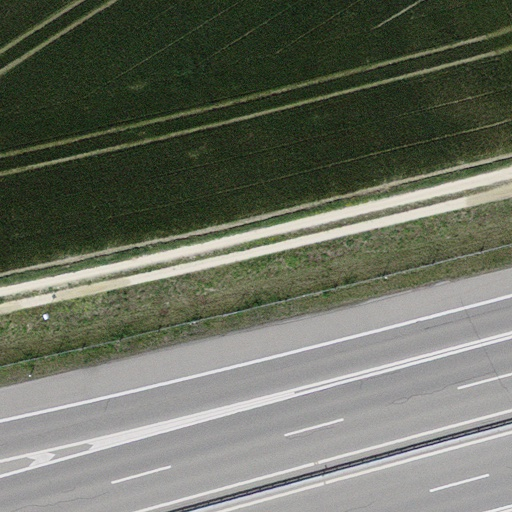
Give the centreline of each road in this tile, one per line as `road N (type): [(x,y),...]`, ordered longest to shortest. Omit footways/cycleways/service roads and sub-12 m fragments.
road 1 (track): [(0,307),(511,178)]
road 2 (motorway): [(511,356),(0,446)]
road 3 (motorway): [(511,374),(18,511)]
road 4 (motorway): [(362,511),(511,469)]
